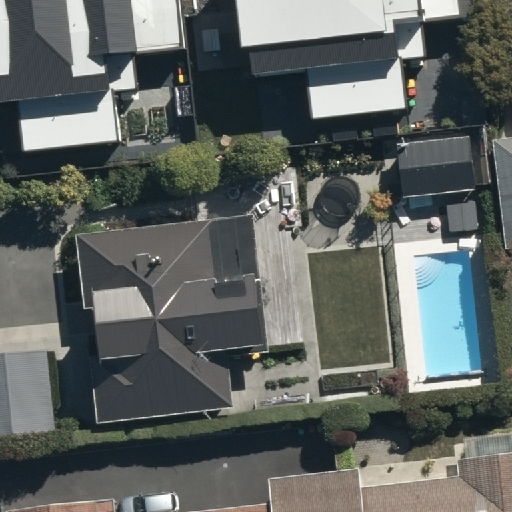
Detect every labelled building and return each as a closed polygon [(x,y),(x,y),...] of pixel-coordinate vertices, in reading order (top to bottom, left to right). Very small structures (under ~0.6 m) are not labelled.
[(0,0),(0,104),(15,103),(21,154),(121,143),(115,92),(139,90),(135,58),(186,52),(180,0),(0,0)] [(235,0),(245,77),(305,70),(311,118),(406,106),(401,59),(423,56),(419,21),(470,15),(468,0),(235,0)] [(470,143),(398,149),(402,202),(475,196),(470,143)] [(511,143),(492,145),(503,255),(511,253),(511,143)] [(253,224),(77,240),(96,428),(226,416),(221,354),(264,350),(253,224)] [(0,358),(0,443),(54,440),(48,355),(0,358)] [(268,484),(271,511),(264,511),(114,511),(113,505),(48,511),(511,511),(511,456),(460,462),(462,484),(359,494),(357,475),(268,484)]
